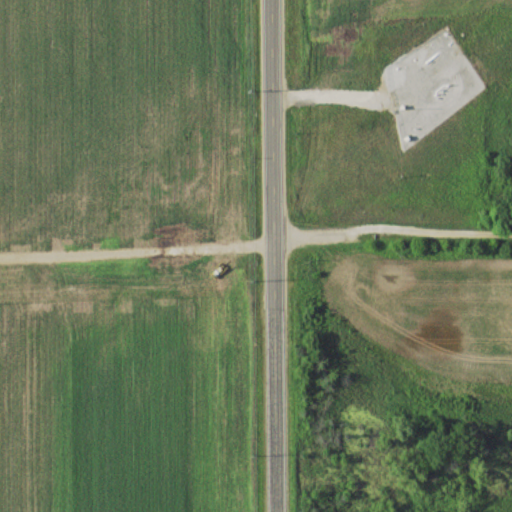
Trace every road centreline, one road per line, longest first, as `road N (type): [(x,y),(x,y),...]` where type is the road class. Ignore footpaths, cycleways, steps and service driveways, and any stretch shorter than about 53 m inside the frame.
road 1 (residential): [(280,511),(276,0)]
road 2 (residential): [(511,233),(278,236)]
